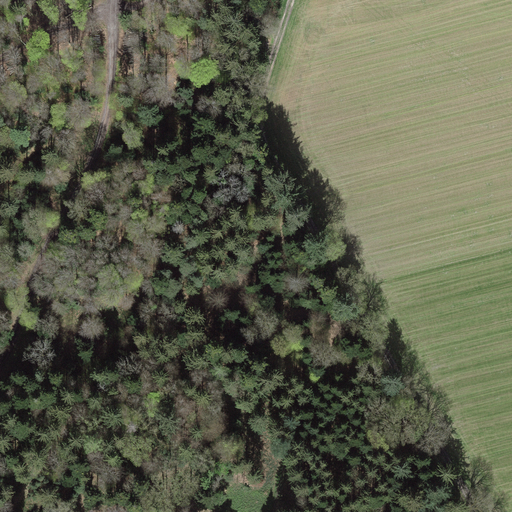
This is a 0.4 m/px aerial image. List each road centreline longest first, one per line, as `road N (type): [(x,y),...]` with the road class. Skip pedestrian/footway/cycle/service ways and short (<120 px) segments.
road 1 (track): [(294,0),(268,89),(270,122),(324,238),(478,511)]
road 2 (track): [(0,365),(96,147),(114,0)]
road 3 (track): [(274,511),(356,293)]
road 4 (track): [(154,0),(113,8),(0,59)]
